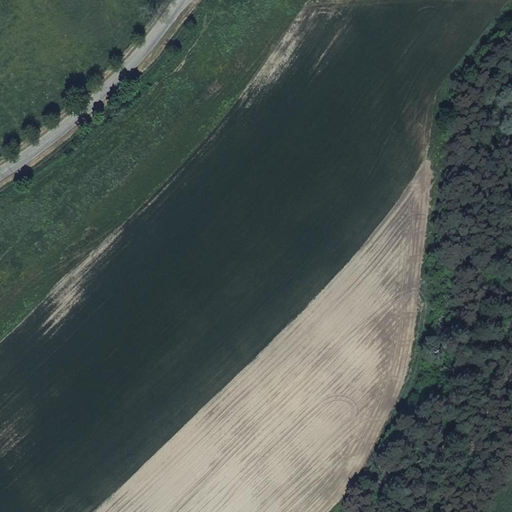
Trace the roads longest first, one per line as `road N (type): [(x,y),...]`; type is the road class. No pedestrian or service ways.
road 1 (unclassified): [(180,0),(92,103),(0,173)]
road 2 (track): [(359,511),(380,488),(462,433),(511,368)]
